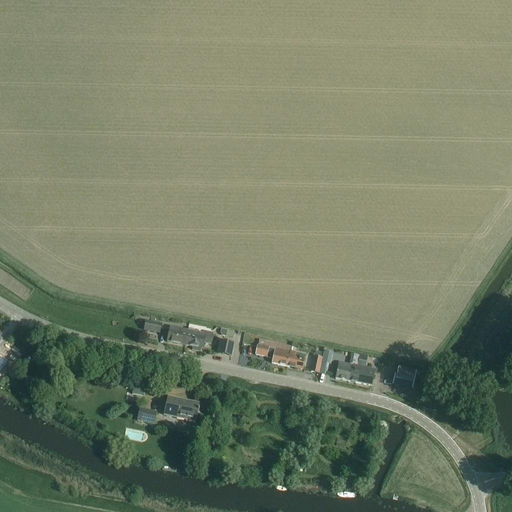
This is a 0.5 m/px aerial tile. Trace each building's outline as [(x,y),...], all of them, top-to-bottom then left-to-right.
[(146,322),(144,330),(144,331),(159,334),(161,325),(146,322)] [(170,327),(167,343),(184,347),(188,330),(170,327)] [(188,330),(184,347),(185,347),(193,348),(193,351),(201,353),(201,350),(203,351),(204,344),(211,345),(213,333),(211,333),(205,331),(204,334),(194,332),(193,329),(189,328),(188,330)] [(220,342),(218,354),(230,357),(233,345),(220,342)] [(255,354),(273,358),(272,363),(289,367),(291,357),(289,356),(290,352),(282,351),(282,352),(278,351),(278,350),(275,349),(269,348),(258,345),(255,354)] [(289,356),(290,356),(291,357),(289,367),(302,370),(305,355),(296,353),(290,351),(290,352),(289,356)] [(322,358),(319,374),(325,375),(326,373),(328,364),(330,365),(332,355),(323,353),(322,358)] [(351,354),(349,364),(357,366),(359,356),(351,354)] [(313,358),(310,372),(318,374),(319,374),(322,358),(313,356),(313,358)] [(338,367),(335,379),(349,382),(351,372),(355,373),(356,368),(358,369),(359,367),(357,367),(351,365),(339,363),(338,367)] [(351,372),(349,382),(365,385),(371,386),(375,370),(367,369),(365,368),(359,367),(358,369),(356,368),(355,373),(351,372)] [(394,375),(392,385),(412,389),(414,379),(394,375)] [(145,385),(134,382),(132,394),(143,397),(145,389),(148,390),(150,384),(146,383),(145,385)] [(22,387),(19,393),(19,394),(24,397),(28,391),(23,388),(22,387)] [(167,397),(163,415),(186,420),(195,422),(199,404),(189,402),(167,397)] [(153,425),(155,414),(156,412),(139,409),(137,421),(153,425)] [(91,420),(87,427),(94,431),(98,424),(91,420)]
